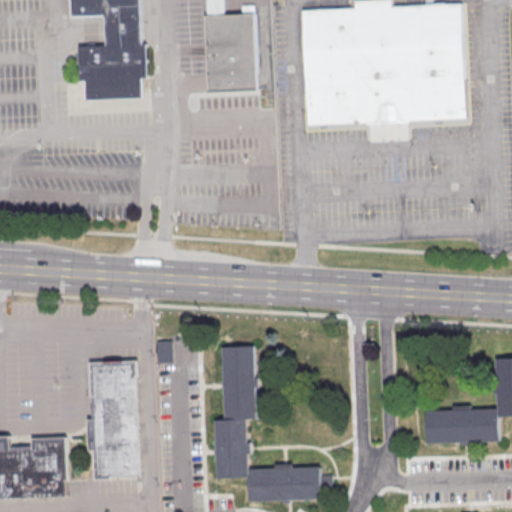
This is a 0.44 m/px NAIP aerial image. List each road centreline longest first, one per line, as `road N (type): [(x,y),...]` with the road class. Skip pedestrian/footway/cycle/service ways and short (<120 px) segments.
road 1 (secondary): [(304,286),(39,269)]
road 2 (residential): [(357,289),(362,445),(374,472)]
road 3 (residential): [(374,472),(390,443),(387,291)]
road 4 (secondary): [(511,298),(387,291)]
